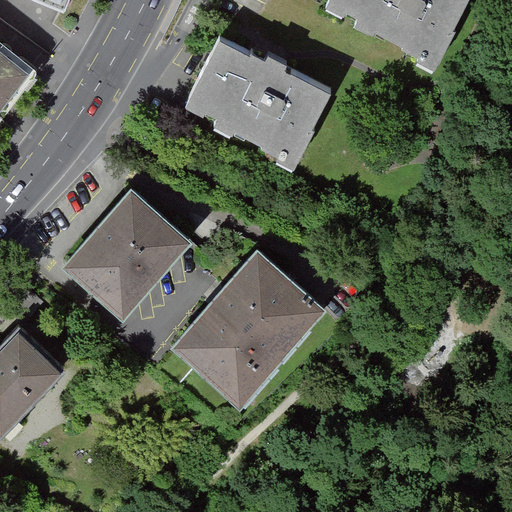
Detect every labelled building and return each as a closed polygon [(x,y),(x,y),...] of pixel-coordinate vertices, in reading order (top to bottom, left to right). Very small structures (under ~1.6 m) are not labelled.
[(333,0),(330,6),(437,61),(469,0),(333,0)] [(189,104),(301,162),(341,87),(251,41),(228,29),(189,104)] [(0,33),(0,115),(12,100),(34,72),(40,64),(0,33)] [(72,262),(134,317),(203,240),(142,185),(72,262)] [(324,308),(260,251),(179,342),(242,399),(324,308)] [(0,360),(0,428),(8,436),(71,373),(29,332),(0,360)]
